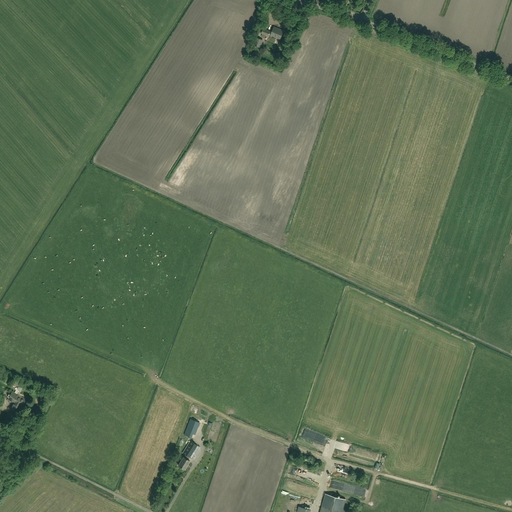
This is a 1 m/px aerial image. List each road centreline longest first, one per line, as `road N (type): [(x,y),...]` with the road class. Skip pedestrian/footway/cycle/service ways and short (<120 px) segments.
road 1 (unclassified): [(511,82),(288,0)]
road 2 (unclassified): [(150,511),(0,438)]
